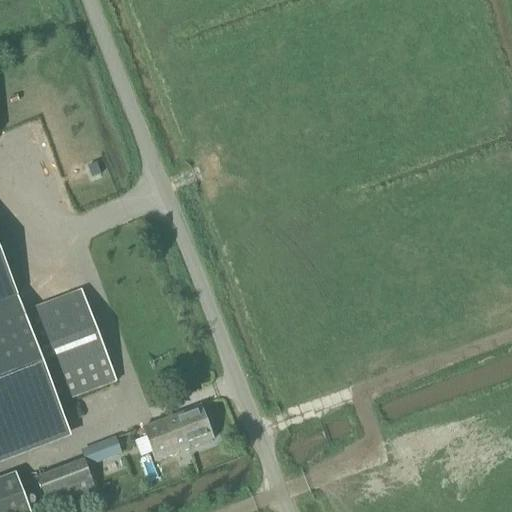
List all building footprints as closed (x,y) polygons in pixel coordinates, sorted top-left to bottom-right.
[(0,253),(0,305),(19,298),(0,253)] [(0,305),(0,466),(72,439),(59,405),(117,384),(82,291),(24,313),(19,298),(0,305)] [(214,441),(201,408),(144,430),(157,463),(214,441)] [(101,446),(84,453),(91,469),(108,462),(101,446)] [(84,461),(37,479),(50,511),(62,511),(98,498),(84,461)] [(30,511),(17,475),(0,481),(0,511),(30,511)]
